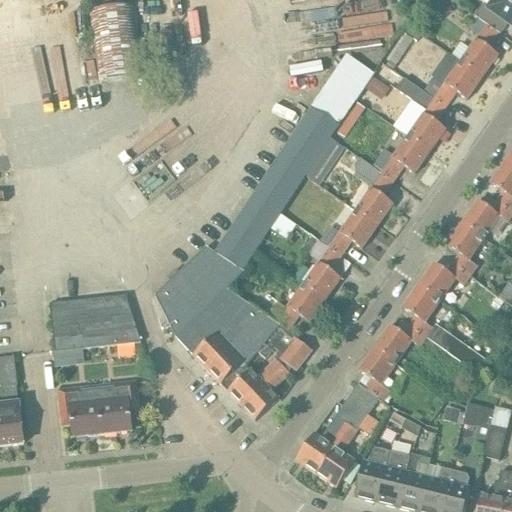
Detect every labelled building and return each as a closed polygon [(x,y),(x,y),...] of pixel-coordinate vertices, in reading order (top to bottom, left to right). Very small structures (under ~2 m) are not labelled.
[(487,27),(498,35),(500,36),(508,25),(511,28),(511,0),(497,0),(489,11),(482,6),(474,18),(487,27)] [(438,21),(451,15),(445,1),(432,7),(438,21)] [(142,77),(134,6),(91,11),(99,82),(142,77)] [(272,18),(272,27),(299,24),(299,16),(272,18)] [(394,21),(360,27),(361,37),(396,31),(394,21)] [(421,36),(408,27),(403,34),(406,36),(386,66),(393,71),(413,41),(416,43),(421,36)] [(498,35),(487,27),(461,64),(482,79),(498,57),(487,50),(498,35)] [(22,97),(39,93),(27,39),(9,43),(22,97)] [(435,79),(424,94),(446,109),(456,94),(466,102),(482,79),(461,64),(445,86),(435,79)] [(374,79),(366,90),(379,99),(387,88),(374,79)] [(435,124),(446,109),(424,94),(403,80),(396,91),(427,112),(408,138),(430,154),(446,132),(435,124)] [(365,111),(357,105),(336,135),(345,141),(365,111)] [(206,249),(155,297),(159,305),(170,328),(175,339),(227,291),(244,274),(242,273),(255,254),(280,216),(295,194),(305,178),(331,140),(331,139),(339,128),(338,127),(310,109),(215,254),(206,249)] [(430,154),(408,138),(394,158),(384,151),(372,169),(393,184),(404,169),(414,176),(430,154)] [(331,140),(305,178),(306,179),(307,178),(320,186),(344,150),(331,141),(331,140)] [(356,213),(377,228),(393,206),(382,199),(393,184),(372,169),(359,160),(354,168),(355,174),(374,187),(356,213)] [(511,167),(506,163),(490,185),(503,194),(497,203),(511,213),(511,167)] [(511,216),(511,213),(497,203),(491,212),(478,203),(462,225),(483,240),(498,218),(507,224),(511,216)] [(339,236),(329,250),(340,258),(351,243),(361,251),(377,228),(356,213),(339,236)] [(469,277),(475,267),(468,262),(483,240),(462,225),(446,248),(459,257),(453,266),(469,277)] [(321,262),(303,287),(325,303),(341,280),(330,273),(340,258),(329,250),(321,262)] [(418,288),(439,302),(454,280),(463,286),(478,296),(484,287),(469,277),(453,266),(447,274),(434,265),(418,288)] [(277,303),(266,318),(277,325),(280,328),(281,328),(288,333),(299,318),(309,325),(323,305),(325,303),(303,287),(291,305),(287,310),(277,303)] [(439,302),(418,288),(403,310),(415,319),(409,328),(428,341),(439,349),(448,336),(434,326),(432,329),(424,324),(439,302)] [(227,291),(175,339),(189,353),(221,387),(244,365),(247,368),(252,361),(280,328),(277,325),(266,318),(246,305),(227,291)] [(52,329),(90,325),(133,320),(126,297),(50,305),(52,329)] [(133,320),(90,325),(93,350),(141,345),(133,320)] [(396,332),(390,328),(374,350),(395,365),(410,342),(422,350),(428,341),(409,328),(402,323),(396,332)] [(93,350),(90,325),(52,329),(55,354),(93,350)] [(244,365),(221,387),(224,391),(228,394),(242,409),(283,369),(278,364),(297,339),(288,333),(281,328),(280,328),(252,361),(258,367),(264,360),(266,361),(275,350),(279,354),(274,360),(275,362),(257,378),(251,372),(250,372),(247,368),(244,365)] [(283,369),(242,409),(255,423),(279,401),(271,393),(289,376),(288,374),(291,370),(296,373),(311,352),(297,341),(298,340),(297,339),(278,364),(283,369)] [(383,403),(389,393),(380,387),(395,365),(374,351),(359,372),(372,381),(365,391),(383,403)] [(14,363),(0,364),(0,388),(1,388),(3,406),(0,406),(0,445),(6,445),(6,447),(24,446),(20,414),(19,414),(16,386),(17,386),(14,363)] [(98,395),(102,435),(116,433),(117,435),(132,433),(130,420),(139,419),(135,385),(115,387),(116,393),(98,395)] [(350,398),(371,413),(379,401),(358,386),(350,398)] [(72,428),(73,440),(89,438),(88,436),(102,435),(98,395),(79,398),(78,391),(58,394),(62,429),(72,428)] [(357,432),(371,413),(350,398),(321,440),(314,436),(296,462),(316,476),(350,427),(357,432)] [(461,413),(446,409),(443,422),(458,426),(461,413)] [(494,419),(495,413),(495,412),(482,409),(474,442),(487,445),(494,419)] [(511,416),(495,413),(494,419),(487,445),(484,461),(499,465),(511,416)] [(390,422),(402,429),(406,421),(394,415),(390,422)] [(402,429),(402,430),(418,439),(421,429),(406,421),(402,429)] [(342,455),(357,432),(350,427),(316,476),(337,490),(355,464),(342,455)] [(354,499),(376,504),(389,454),(375,451),(367,464),(354,489),(357,490),(354,499)] [(389,454),(376,504),(397,509),(409,463),(411,456),(410,456),(410,459),(389,454)] [(397,509),(407,511),(418,511),(427,480),(415,477),(417,465),(420,465),(422,459),(411,456),(409,463),(397,509)] [(427,480),(418,511),(441,511),(451,473),(442,471),(439,483),(427,480)] [(451,473),(441,511),(464,511),(469,490),(466,490),(468,480),(465,476),(459,475),(451,473)] [(501,473),(498,484),(495,483),(492,498),(481,496),(477,511),(502,511),(510,475),(501,473)] [(511,511),(511,475),(510,475),(502,511),(511,511)]
